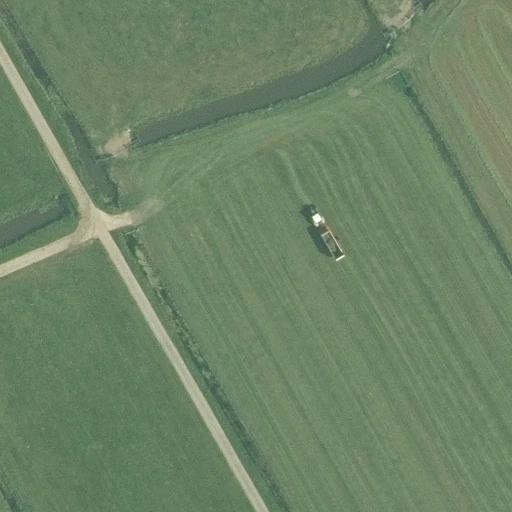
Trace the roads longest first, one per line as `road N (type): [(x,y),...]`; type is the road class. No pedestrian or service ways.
road 1 (track): [(0,53),(260,511)]
road 2 (track): [(139,214),(0,272)]
